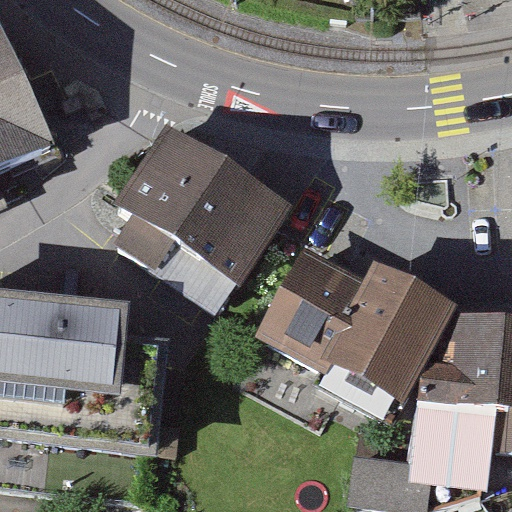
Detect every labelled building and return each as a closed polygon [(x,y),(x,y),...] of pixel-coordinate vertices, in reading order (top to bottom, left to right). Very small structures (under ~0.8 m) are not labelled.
[(0,186),(52,162),(0,51),(0,186)] [(285,218),(167,145),(95,261),(212,334),(285,218)] [(362,299),(303,266),(251,360),(395,441),(406,422),(427,385),(438,365),(456,333),(460,327),(374,279),(362,299)] [(126,320),(0,308),(0,402),(118,413),(126,320)] [(511,336),(456,333),(438,365),(427,385),(406,422),(416,426),(411,481),(354,477),(349,511),(430,511),(431,504),(491,511),(491,471),(511,471),(511,336)]
